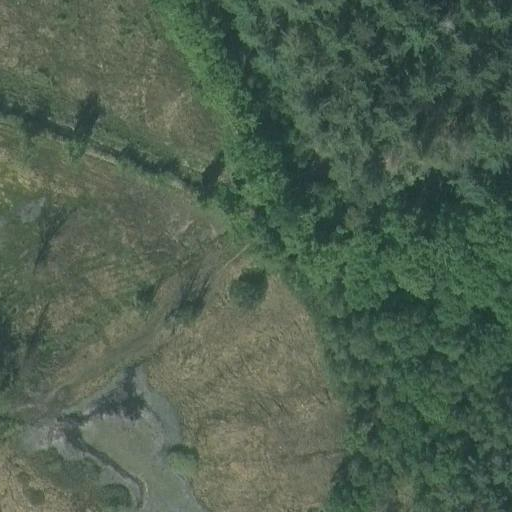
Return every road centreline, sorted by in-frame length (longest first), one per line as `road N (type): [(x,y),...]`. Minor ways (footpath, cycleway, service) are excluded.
road 1 (track): [(511,257),(267,205)]
road 2 (track): [(267,205),(188,40),(177,0)]
